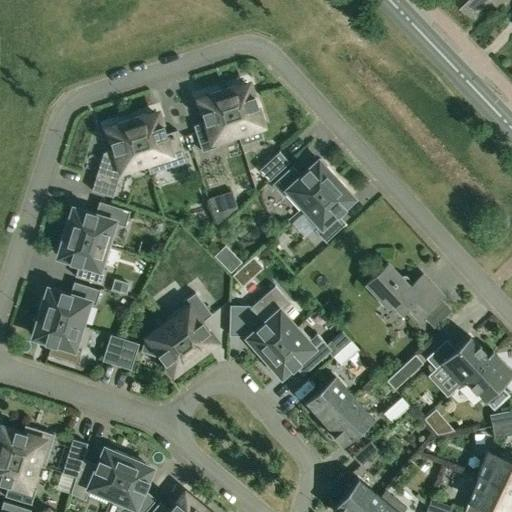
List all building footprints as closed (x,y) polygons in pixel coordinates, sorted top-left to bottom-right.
[(458,0),(473,16),(490,0),(458,0)] [(239,84),(223,89),(237,131),(260,124),(255,106),(257,106),(254,95),(251,96),(248,85),(239,87),(239,84)] [(205,121),(193,125),(202,151),(217,146),(216,143),(238,136),(237,131),(223,89),(208,94),(209,97),(201,100),(204,111),(202,111),(205,121)] [(147,113),(132,118),(145,161),(149,173),(187,161),(177,130),(165,134),(162,124),(160,125),(156,114),(148,117),(147,113)] [(103,152),(92,190),(113,197),(122,168),(145,161),(132,118),(117,123),(118,126),(109,129),(113,140),(110,141),(113,149),(103,152)] [(279,152),(260,170),(269,179),(288,162),(279,152)] [(285,193),(301,211),(337,177),(327,165),(324,168),(318,161),(310,169),(308,167),(300,174),(292,165),(272,184),(283,195),(285,193)] [(314,230),(325,242),(345,223),(337,214),(345,207),(343,205),(352,198),(346,191),(348,189),(337,177),(301,211),(317,228),(314,230)] [(68,216),(63,231),(110,246),(117,223),(125,226),(130,211),(99,201),(95,213),(85,209),(85,212),(74,208),(71,217),(68,216)] [(110,246),(63,231),(58,246),(61,247),(59,256),(70,259),(69,261),(78,264),(75,276),(101,284),(106,269),(103,268),(110,246)] [(410,286),(404,279),(388,262),(366,283),(377,295),(377,299),(382,305),(386,305),(390,301),(401,312),(408,306),(418,318),(442,296),(423,274),(410,286)] [(251,277),(247,272),(242,267),(232,275),(241,285),(251,277)] [(126,294),(129,283),(125,282),(121,280),(115,279),(111,289),(126,294)] [(46,298),(43,297),(39,311),(79,324),(87,301),(94,303),(99,290),(74,282),(71,294),(61,291),(60,293),(49,290),(46,298)] [(279,311),(285,306),(290,301),(276,284),(251,306),(265,321),(257,328),(258,330),(250,337),(255,344),(253,346),(263,357),(295,329),(279,311)] [(185,304),(166,319),(169,322),(195,358),(208,348),(206,346),(213,341),(206,331),(208,330),(202,321),(212,314),(195,292),(182,301),(185,304)] [(39,311),(34,326),(37,327),(35,335),(46,339),(45,341),(54,344),(55,341),(72,347),(79,324),(39,311)] [(144,341),(140,351),(157,357),(159,355),(165,362),(166,361),(173,370),(180,365),(182,368),(195,358),(169,322),(144,341)] [(90,338),(107,340),(109,328),(92,326),(90,338)] [(295,329),(263,357),(273,369),(275,366),(281,373),(290,366),(291,367),(295,364),(303,373),(332,348),(317,331),(309,339),(298,326),(295,329)] [(123,339),(111,335),(103,360),(115,363),(123,339)] [(446,340),(427,357),(436,368),(442,364),(460,384),(465,379),(465,378),(489,356),(470,335),(455,350),(446,340)] [(130,368),(137,344),(125,340),(117,364),(130,368)] [(333,356),(341,365),(359,349),(351,340),(333,356)] [(489,356),(465,378),(465,379),(483,399),(511,373),(511,370),(494,351),(489,356)] [(395,389),(423,363),(415,354),(386,380),(395,389)] [(335,376),(305,402),(324,423),(353,397),(335,376)] [(342,444),(369,420),(372,418),(353,397),(324,423),(342,444)] [(391,422),(409,406),(401,397),(383,413),(391,422)] [(511,409),(489,414),(492,426),(511,422),(511,409)] [(511,434),(511,422),(492,426),(494,438),(511,434)] [(0,453),(39,465),(44,467),(54,434),(25,425),(23,432),(14,429),(13,431),(2,428),(0,435),(0,453)] [(75,476),(83,458),(87,443),(72,438),(62,472),(75,476)] [(352,456),(360,465),(378,449),(370,440),(352,456)] [(129,456),(129,455),(114,449),(113,452),(105,448),(100,459),(98,458),(96,463),(83,458),(75,476),(70,493),(85,499),(90,487),(111,496),(129,456)] [(511,460),(487,451),(478,475),(511,488),(511,460)] [(0,453),(0,481),(8,484),(5,496),(31,504),(35,489),(32,488),(39,465),(0,453)] [(141,465),(142,462),(129,456),(111,496),(110,501),(132,510),(131,511),(143,511),(154,499),(143,489),(147,480),(145,479),(149,468),(141,465)] [(502,511),(511,511),(511,488),(478,475),(464,511),(465,511),(492,511),(494,509),(502,511)] [(358,479),(333,509),(336,511),(366,511),(380,496),(379,496),(358,479)] [(380,496),(366,511),(403,511),(407,507),(385,489),(379,496),(380,496)] [(201,511),(205,508),(193,497),(191,500),(184,494),(177,503),(175,501),(169,509),(159,501),(150,511),(201,511)] [(434,511),(450,511),(453,506),(431,498),(426,509),(434,511)] [(30,511),(31,511),(4,502),(0,511),(30,511)]
